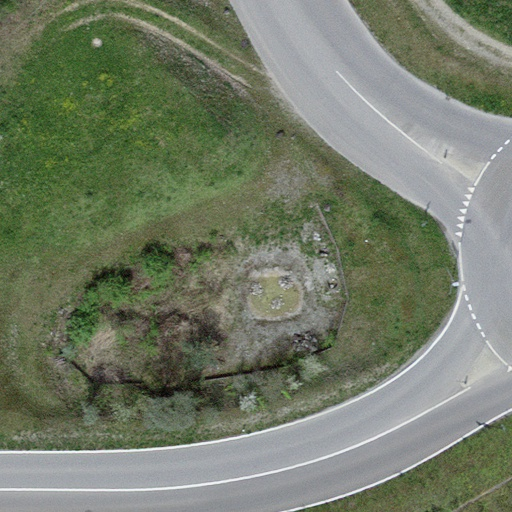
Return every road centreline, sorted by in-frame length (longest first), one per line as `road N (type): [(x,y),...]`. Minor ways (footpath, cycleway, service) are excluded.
road 1 (tertiary): [(511,347),(381,432),(281,472),(139,489),(0,490)]
road 2 (unclassified): [(511,188),(392,127),(349,87),(288,0)]
